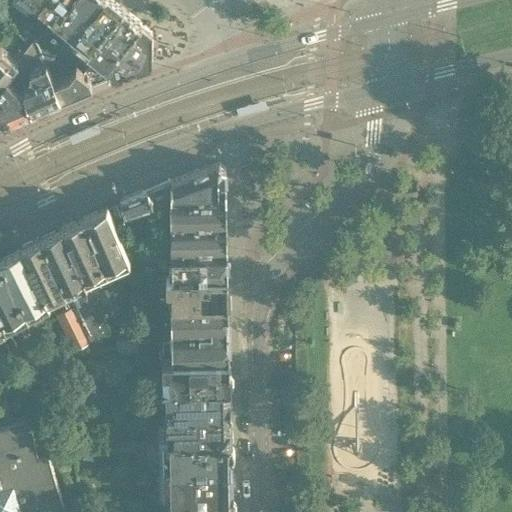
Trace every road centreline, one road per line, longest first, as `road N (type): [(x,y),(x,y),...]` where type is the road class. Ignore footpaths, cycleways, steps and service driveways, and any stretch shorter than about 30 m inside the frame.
road 1 (residential): [(378,88),(374,157),(255,283),(260,511)]
road 2 (tertiary): [(0,215),(244,121),(378,88)]
road 3 (tertiary): [(226,62),(0,158)]
road 4 (tertiary): [(382,18),(226,62)]
road 5 (tertiary): [(378,88),(511,53)]
